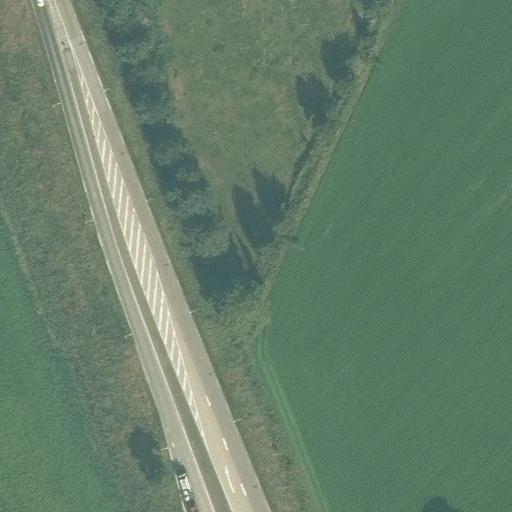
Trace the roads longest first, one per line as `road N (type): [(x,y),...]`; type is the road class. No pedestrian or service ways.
road 1 (primary): [(255,511),(160,259),(53,9)]
road 2 (primary): [(53,9),(78,128),(201,511)]
